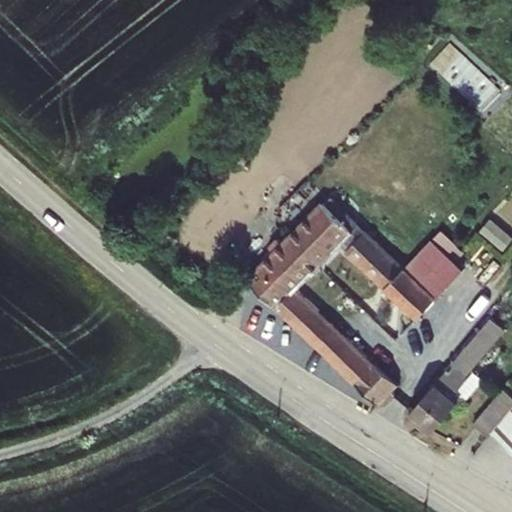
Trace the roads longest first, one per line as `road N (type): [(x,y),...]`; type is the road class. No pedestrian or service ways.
road 1 (residential): [(464,511),(213,343)]
road 2 (residential): [(213,343),(0,163)]
road 3 (unclassified): [(213,343),(116,412),(0,454)]
